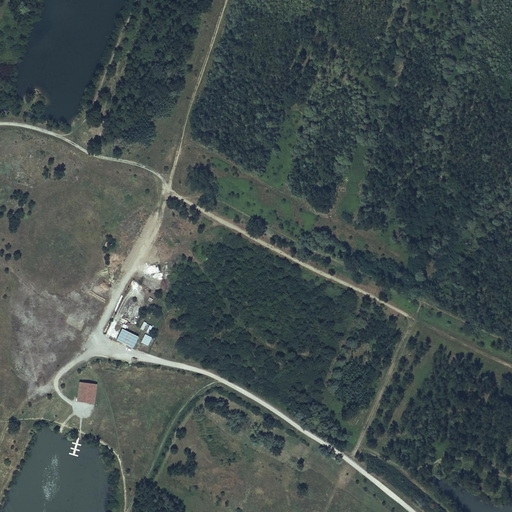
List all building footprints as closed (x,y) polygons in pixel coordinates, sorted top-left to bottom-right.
[(135,318),(140,306),(136,305),(131,316),(135,318)] [(143,322),(140,329),(149,333),(152,325),(143,322)] [(136,350),(142,339),(125,330),(119,342),(136,350)] [(144,333),(141,342),(148,345),(152,337),(144,333)] [(97,384),(80,382),(77,401),(94,404),(97,384)]
